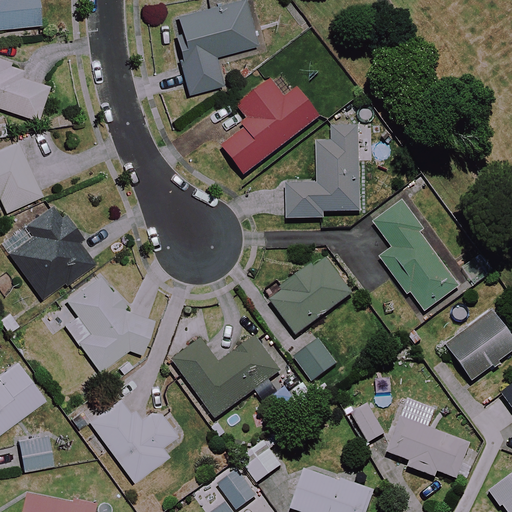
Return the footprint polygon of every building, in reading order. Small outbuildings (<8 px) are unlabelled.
[(0,0),(0,30),(39,27),(36,0),(0,0)] [(254,48),(243,3),(174,20),(179,38),(173,40),(187,96),(220,87),(213,58),(254,48)] [(19,78),(21,72),(11,68),(12,64),(0,59),(0,109),(36,122),(47,88),(19,78)] [(281,101),(267,82),(233,108),(249,128),(220,149),(241,177),(318,120),(296,91),(281,101)] [(356,130),(330,130),(330,144),(314,144),(314,187),(283,187),(283,221),(322,220),(322,214),(357,213),(356,130)] [(40,198),(15,143),(0,150),(0,203),(5,214),(40,198)] [(421,231),(401,204),(372,226),(390,250),(378,259),(422,315),(458,287),(417,234),(421,231)] [(8,254),(40,300),(62,285),(63,287),(93,266),(77,243),(80,240),(64,217),(61,220),(52,207),(25,226),(32,237),(8,254)] [(280,287),(283,291),(268,301),(294,336),(350,296),(325,261),(313,269),(310,265),(280,287)] [(99,278),(67,303),(78,317),(64,327),(98,372),(126,351),(139,356),(151,325),(128,316),(99,278)] [(10,311),(0,317),(0,323),(9,336),(21,327),(10,311)] [(443,346),(470,384),(490,369),(492,372),(501,366),(499,364),(511,354),(511,343),(491,313),(443,346)] [(214,419),(252,391),(256,397),(270,387),(266,381),(277,373),(252,339),(216,365),(198,340),(171,360),(214,419)] [(333,365),(315,341),(288,361),(306,385),(333,365)] [(0,433),(44,402),(16,364),(0,375),(0,433)] [(511,383),(499,394),(511,411),(511,383)] [(143,409),(130,418),(113,395),(99,405),(85,414),(93,425),(134,481),(167,457),(160,448),(177,436),(159,412),(150,419),(143,409)] [(423,408),(404,401),(384,453),(408,463),(406,468),(433,479),(435,473),(454,480),(467,445),(416,426),(423,408)] [(384,434),(366,405),(349,415),(367,445),(384,434)] [(278,431),(263,441),(248,451),(255,461),(244,468),(255,484),(280,467),(269,451),(285,441),(278,431)] [(50,466),(44,437),(15,443),(22,472),(50,466)] [(365,511),(372,492),(301,472),(290,511),(293,511),(365,511)] [(255,496),(237,473),(218,488),(235,511),(255,496)] [(511,511),(511,474),(488,492),(503,511),(511,511)] [(93,511),(94,507),(24,496),(21,511),(93,511)]
